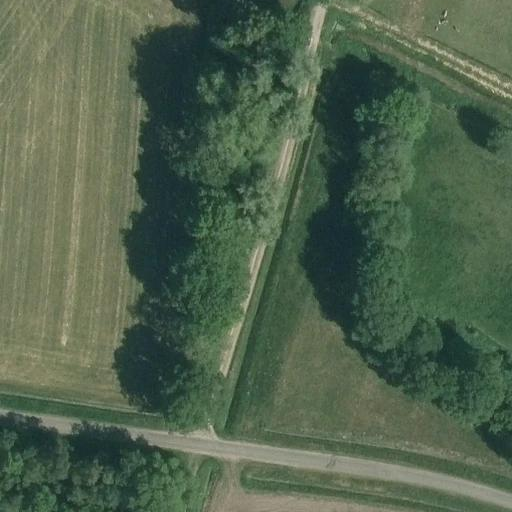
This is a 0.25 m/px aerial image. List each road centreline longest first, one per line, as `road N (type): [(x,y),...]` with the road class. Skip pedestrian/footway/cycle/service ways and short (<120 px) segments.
road 1 (unclassified): [(511,503),(334,463),(0,415)]
road 2 (track): [(200,444),(280,182),(321,0)]
